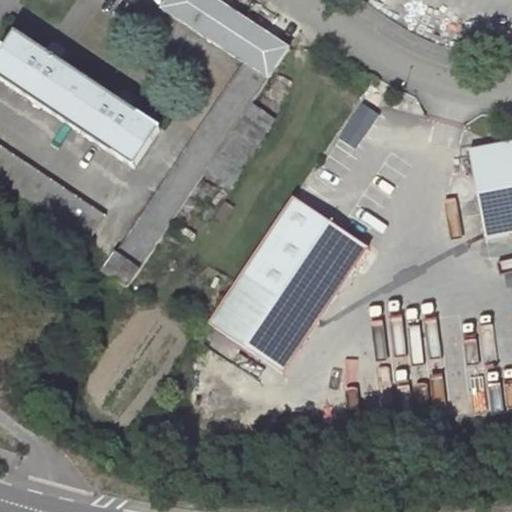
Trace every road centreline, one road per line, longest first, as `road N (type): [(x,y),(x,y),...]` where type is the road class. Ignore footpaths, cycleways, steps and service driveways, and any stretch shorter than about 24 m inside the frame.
road 1 (unknown): [(441,82),(410,245),(429,276),(464,289),(511,287)]
road 2 (unclassified): [(511,89),(466,90),(406,71),(294,0)]
